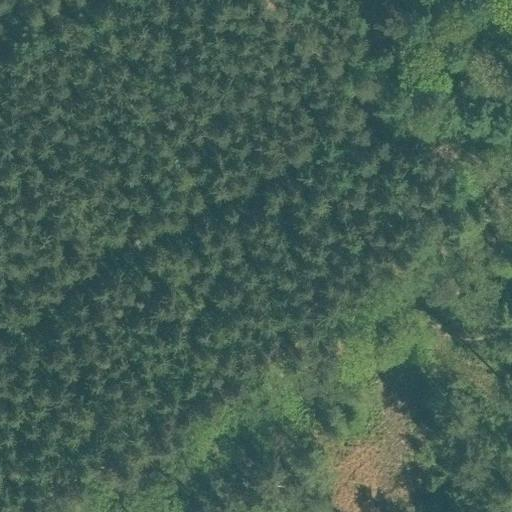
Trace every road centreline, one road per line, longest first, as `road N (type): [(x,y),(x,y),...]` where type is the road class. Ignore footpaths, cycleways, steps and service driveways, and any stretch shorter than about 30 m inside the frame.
road 1 (track): [(262,0),(326,71),(383,117)]
road 2 (track): [(511,171),(406,138),(383,117)]
